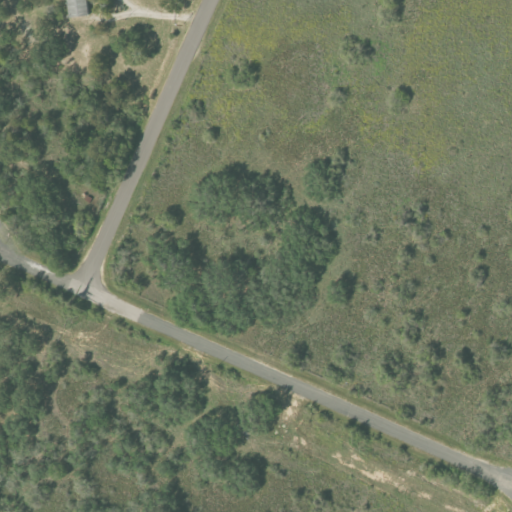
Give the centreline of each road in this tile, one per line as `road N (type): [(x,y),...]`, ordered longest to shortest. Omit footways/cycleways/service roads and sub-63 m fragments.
road 1 (residential): [(511,483),(0,250)]
road 2 (residential): [(84,290),(213,0)]
